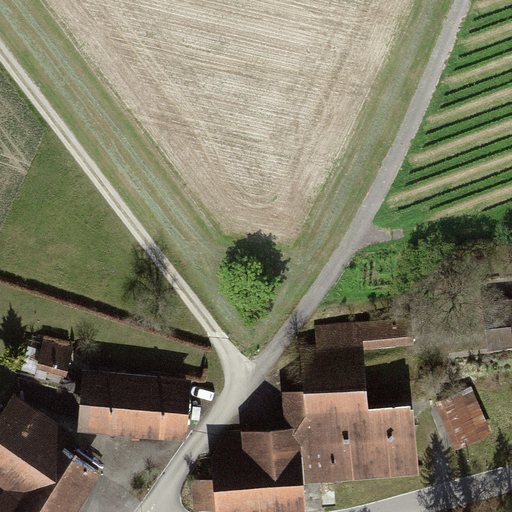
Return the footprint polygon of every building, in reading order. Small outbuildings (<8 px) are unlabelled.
[(511,305),(490,308),(494,347),(511,344),(511,305)] [(221,477),(199,478),(200,506),(313,501),(312,473),(427,468),(424,399),(373,402),(371,348),(414,346),(413,321),(305,326),(308,382),(279,383),(280,414),(245,416),(246,432),(220,433),(221,477)] [(73,351),(45,341),(38,364),(65,373),(73,351)] [(202,372),(93,363),(88,421),(197,430),(202,372)] [(481,387),(440,401),(457,449),(498,434),(481,387)] [(83,511),(123,450),(24,388),(0,425),(0,469),(17,480),(0,507),(0,511),(83,511)]
